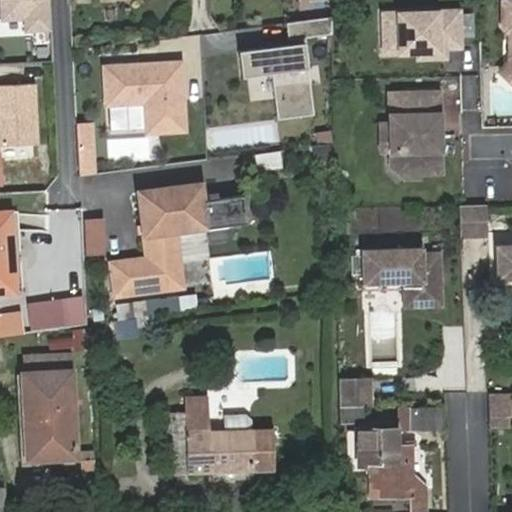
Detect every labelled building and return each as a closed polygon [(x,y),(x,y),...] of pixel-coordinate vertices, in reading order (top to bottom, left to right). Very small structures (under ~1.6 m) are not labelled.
[(48,0),(0,0),(0,16),(0,18),(24,17),(24,32),(51,31),(48,0)] [(508,33),(509,60),(511,63),(511,0),(502,0),(502,27),(508,33)] [(381,50),(417,50),(435,50),(435,46),(440,46),(456,46),(455,12),(380,12),(381,50)] [(331,16),(286,22),(289,42),(239,48),(242,76),(272,72),(278,119),(315,114),(305,36),(333,33),(331,16)] [(440,46),(435,46),(435,50),(417,50),(417,57),(440,57),(440,46)] [(183,58),(101,64),(104,105),(142,103),(145,135),(188,132),(183,58)] [(511,63),(509,60),(499,70),(511,83),(511,63)] [(0,145),(34,143),(31,83),(0,84),(0,145)] [(386,93),(387,123),(392,127),(392,146),(388,150),(388,166),(400,178),(416,178),(416,173),(437,173),(435,92),(386,93)] [(75,120),(74,173),(93,173),(94,121),(75,120)] [(387,123),(377,124),(377,150),(388,150),(392,146),(392,127),(387,123)] [(309,133),(314,162),(333,159),(327,129),(309,133)] [(146,136),(107,141),(110,161),(148,156),(146,136)] [(278,151),(257,151),(257,166),(278,165),(278,151)] [(185,287),(182,260),(178,231),(208,228),(249,223),(246,195),(206,200),(204,184),(141,191),(150,258),(113,262),(117,295),(185,287)] [(485,207),(460,207),(461,234),(486,233),(485,207)] [(3,250),(11,250),(9,211),(0,211),(0,291),(4,292),(3,250)] [(103,214),(83,215),(85,250),(105,249),(103,214)] [(178,231),(182,260),(211,256),(208,228),(178,231)] [(511,242),(493,242),(492,278),(511,278),(511,242)] [(395,274),(396,280),(421,280),(421,304),(442,304),(441,248),(420,249),(419,243),(357,245),(358,280),(380,279),(379,273),(395,274)] [(13,291),(11,250),(3,250),(4,292),(13,291)] [(380,279),(358,280),(358,285),(396,285),(396,305),(421,304),(421,280),(396,280),(380,279)] [(176,297),(115,305),(117,320),(178,311),(176,297)] [(206,299),(194,300),(196,309),(207,308),(206,299)] [(151,318),(130,321),(131,328),(152,326),(151,318)] [(131,328),(130,321),(106,324),(105,324),(109,341),(124,339),(123,329),(131,328)] [(87,349),(86,329),(71,330),(72,334),(73,347),(73,349),(87,349)] [(47,349),(73,347),(72,334),(46,335),(47,349)] [(22,355),(27,457),(72,455),(68,353),(22,355)] [(368,378),(338,379),(338,404),(352,403),(369,404),(368,378)] [(509,394),(488,395),(488,417),(488,428),(508,427),(509,394)] [(186,395),(186,412),(186,420),(208,419),(208,396),(186,395)] [(352,403),(338,404),(339,422),(352,422),(352,403)] [(399,429),(409,429),(409,407),(398,407),(399,429)] [(409,407),(409,429),(440,430),(440,407),(409,407)] [(186,420),(186,412),(166,412),(166,471),(268,470),(267,430),(246,430),(219,431),(209,431),(208,419),(186,420)] [(241,415),(218,416),(219,431),(246,430),(246,420),(241,415)] [(382,465),(381,495),(410,496),(410,511),(426,511),(427,487),(412,486),(412,446),(395,446),(396,430),(358,430),(357,465),(370,465),(382,465)] [(369,495),(381,495),(382,465),(370,465),(369,495)] [(337,511),(337,491),(322,490),(322,511),(337,511)]
